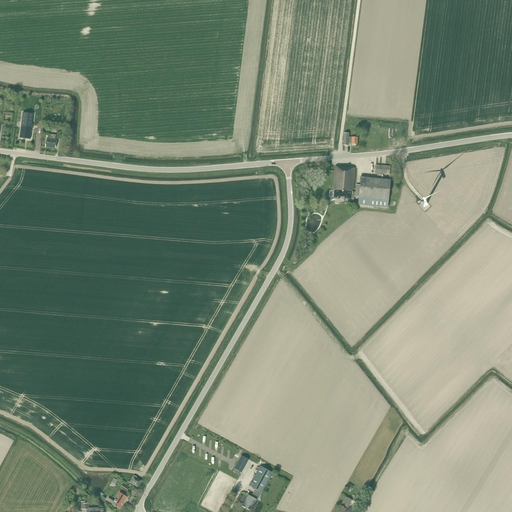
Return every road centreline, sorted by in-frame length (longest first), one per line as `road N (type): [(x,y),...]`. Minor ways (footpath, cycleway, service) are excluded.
road 1 (tertiary): [(138,511),(285,247),(287,161)]
road 2 (tertiary): [(287,161),(164,170),(0,151)]
road 3 (unclassified): [(287,161),(511,134)]
road 4 (unknown): [(360,0),(341,156)]
